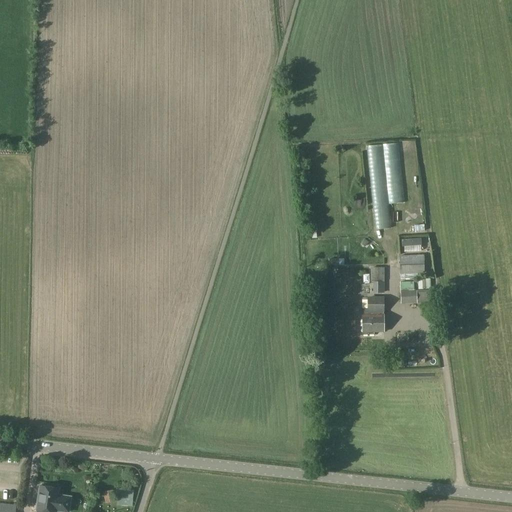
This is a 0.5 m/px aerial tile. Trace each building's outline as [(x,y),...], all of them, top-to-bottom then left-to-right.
[(382,203),(399,201),(396,164),(391,165),(391,159),(381,159),(381,160),(370,161),(375,226),(384,225),(382,203)] [(414,187),(406,187),(406,198),(415,198),(414,187)] [(402,247),(421,245),(421,238),(401,240),(402,247)] [(364,239),(360,244),(365,247),(368,242),(364,239)] [(424,274),(424,264),(423,255),(399,256),(399,279),(417,279),(417,274),(422,274),(424,274)] [(373,282),(373,293),(384,293),(384,282),(373,282)] [(400,282),(401,304),(416,304),(416,291),(413,291),(413,282),(400,282)] [(430,290),(418,290),(416,291),(417,303),(430,303),(430,300),(430,290)] [(367,298),(368,310),(364,310),(364,315),(383,314),(383,298),(367,298)] [(383,314),(364,315),(362,315),(362,335),(374,335),(374,332),(384,332),(383,314)] [(58,489),(40,486),(36,510),(49,511),(48,511),(54,511),(55,510),(66,511),(68,511),(70,497),(57,495),(58,489)] [(102,490),(103,500),(113,499),(112,489),(102,490)]
